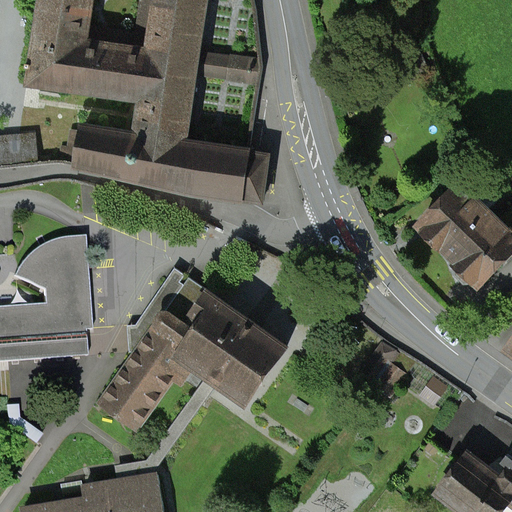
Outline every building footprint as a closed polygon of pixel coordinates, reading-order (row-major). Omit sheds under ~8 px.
[(62,162),(241,201),(249,151),(189,141),(199,75),(257,84),(260,60),(201,53),(209,0),(43,0),(32,83),(142,100),(136,133),(84,124),(84,132),(75,131),(72,149),(64,147),(62,162)] [(36,134),(0,136),(0,160),(38,157),(36,134)] [(511,233),(466,184),(416,231),(477,296),(511,263),(511,233)] [(0,362),(88,357),(88,344),(88,331),(91,329),(85,236),(54,242),(29,256),(14,278),(44,289),(45,303),(0,305),(0,362)] [(229,306),(175,269),(161,289),(175,299),(102,403),(138,428),(174,377),(181,382),(192,365),(209,377),(203,385),(211,391),(217,382),(247,403),(268,374),(287,347),(229,306)] [(511,342),(501,357),(511,364),(511,342)] [(211,391),(203,385),(148,462),(116,467),(118,482),(128,480),(151,476),(211,391)] [(511,511),(511,452),(496,474),(467,453),(430,504),(442,511),(511,511)] [(24,510),(23,511),(164,511),(158,475),(151,476),(128,480),(118,482),(84,487),(86,500),(24,510)]
